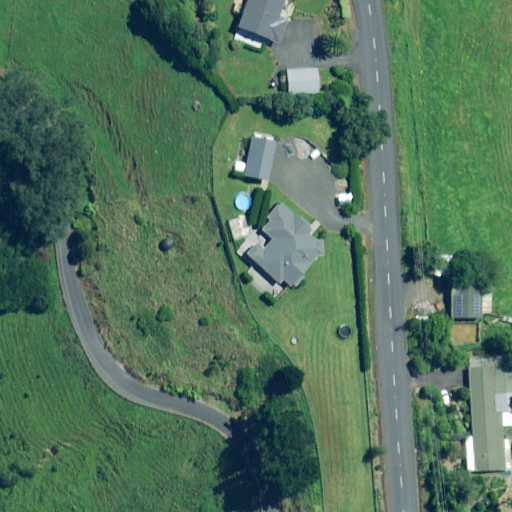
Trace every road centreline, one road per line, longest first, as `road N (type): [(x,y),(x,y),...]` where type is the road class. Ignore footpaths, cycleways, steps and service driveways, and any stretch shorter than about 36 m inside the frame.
road 1 (unknown): [(253,511),(242,450),(219,422),(125,393),(84,357),(56,270),(39,139),(25,104),(0,86)]
road 2 (unclassified): [(406,511),(365,0)]
